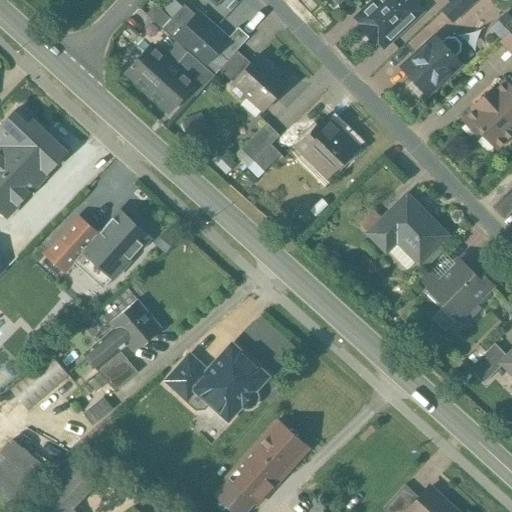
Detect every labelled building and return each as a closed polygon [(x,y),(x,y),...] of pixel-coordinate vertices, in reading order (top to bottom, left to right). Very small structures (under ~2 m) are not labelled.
[(410,0),(375,0),(356,18),(365,27),(362,30),(372,41),(375,38),(384,47),(422,12),(410,0)] [(451,0),(442,10),(453,21),(475,0),(451,0)] [(228,39),(199,14),(176,40),(204,66),(218,50),(228,39)] [(511,21),(507,15),(492,29),(503,40),(511,32),(511,21)] [(229,60),(237,51),(249,37),(239,28),(228,39),(218,50),(229,60)] [(511,32),(503,40),(501,42),(511,53),(511,32)] [(441,43),(435,38),(403,68),(427,94),(460,64),(454,58),(461,52),(461,44),(456,38),(447,38),(441,43)] [(174,68),(152,47),(128,74),(169,110),(188,89),(192,84),(174,68)] [(229,60),(220,70),(230,79),(247,60),(237,51),(229,60)] [(215,76),(188,52),(174,68),(192,84),(188,89),(196,96),(215,76)] [(288,84),(256,56),(233,82),(264,110),(288,84)] [(496,87),(472,109),(474,111),(467,117),(468,117),(464,121),(478,136),(483,132),(498,148),(511,134),(511,81),(509,79),(505,82),(498,88),(496,87)] [(12,111),(0,123),(0,206),(7,214),(46,172),(12,141),(27,125),(12,111)] [(326,178),(356,150),(323,116),(293,144),(326,178)] [(194,118),(183,122),(190,140),(201,136),(194,118)] [(68,151),(33,119),(27,125),(12,141),(46,172),(48,174),(68,151)] [(267,123),(241,149),(254,161),(271,144),(280,136),(267,123)] [(271,144),(254,161),(267,174),(284,157),(271,144)] [(236,165),(222,151),(213,160),(227,174),(236,165)] [(446,236),(407,196),(369,234),(386,251),(397,240),(419,263),(446,236)] [(120,209),(97,234),(79,217),(45,254),(65,271),(83,251),(114,278),(152,236),(120,209)] [(444,254),(429,270),(435,276),(428,283),(432,287),(454,264),(444,254)] [(471,274),(458,261),(454,264),(432,287),(426,293),(442,309),(446,305),(459,318),(477,300),(481,305),(492,294),(487,290),(491,286),(475,270),(471,274)] [(429,270),(422,277),(428,283),(435,276),(429,270)] [(137,301),(110,323),(115,329),(95,345),(108,360),(118,351),(118,352),(119,351),(128,344),(134,352),(161,329),(137,301)] [(207,371),(192,388),(196,392),(188,401),(196,409),(204,408),(209,403),(228,420),(241,406),(244,407),(247,407),(249,407),(251,406),(253,405),(255,403),(256,401),(256,400),(256,398),(256,396),(255,393),(254,392),(267,377),(231,344),(207,371)] [(495,344),(469,369),(484,383),(504,363),(503,363),(508,357),(495,344)] [(118,351),(108,360),(95,345),(84,354),(115,391),(137,373),(119,351),(118,352),(118,351)] [(511,353),(508,357),(503,363),(504,363),(511,371),(511,353)] [(189,354),(165,381),(187,401),(188,401),(196,392),(192,388),(207,371),(189,354)] [(10,397),(24,414),(57,387),(44,370),(10,397)] [(103,397),(83,414),(93,425),(113,409),(103,397)] [(277,420),(252,449),(282,477),(308,448),(277,420)] [(0,453),(0,492),(13,502),(46,465),(13,438),(0,453)] [(282,477),(252,449),(225,478),(228,481),(253,503),(256,506),(282,477)] [(69,461),(35,497),(51,511),(78,511),(74,508),(95,486),(89,481),(97,473),(84,460),(76,468),(69,461)] [(245,511),(253,503),(228,481),(215,496),(233,511),(245,511)] [(405,484),(381,511),(406,511),(420,498),(405,484)] [(437,502),(426,491),(420,498),(406,511),(455,511),(440,498),(437,502)]
